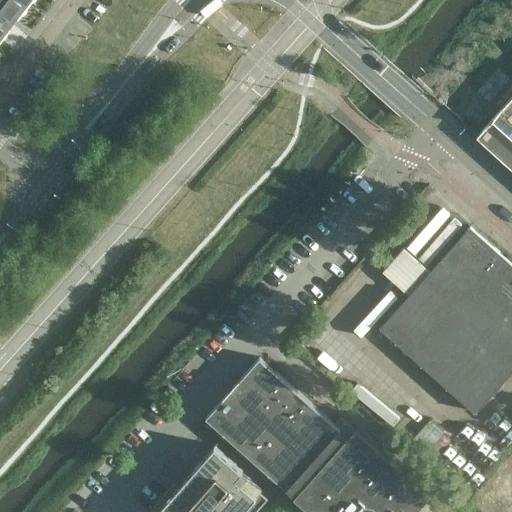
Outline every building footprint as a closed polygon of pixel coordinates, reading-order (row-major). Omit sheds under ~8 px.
[(29,5),(23,0),(0,0),(0,12),(12,21),(16,16),(18,18),(29,5)] [(12,21),(0,12),(0,41),(11,28),(8,26),(12,21)] [(511,95),(478,135),(511,165),(511,95)] [(511,259),(472,224),(471,224),(431,269),(404,246),(383,270),(409,293),(381,325),(476,410),(511,370),(511,259)] [(335,422),(267,362),(259,355),(206,415),(287,487),(288,486),(289,486),(347,420),(341,415),(335,422)] [(356,425),(355,427),(347,420),(289,486),(296,493),(295,494),(315,511),(413,511),(431,492),(356,425)] [(461,458),(475,472),(499,447),(484,433),(461,458)] [(254,511),(270,494),(214,444),(193,469),(194,471),(175,492),(174,491),(159,507),(154,511),(254,511)] [(297,511),(285,500),(274,511),(297,511)]
